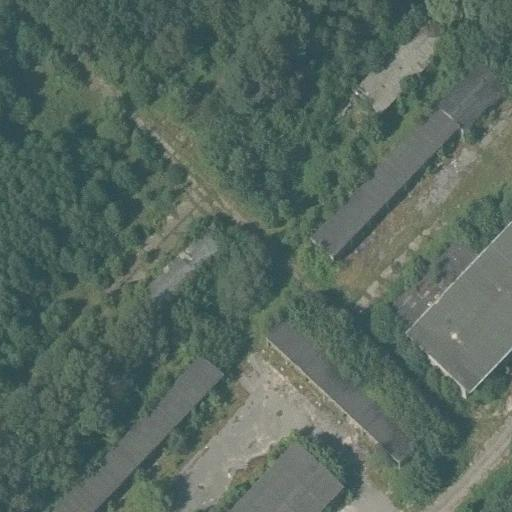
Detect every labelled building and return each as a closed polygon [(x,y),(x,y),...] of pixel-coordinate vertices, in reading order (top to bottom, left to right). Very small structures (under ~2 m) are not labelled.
[(455,47),(426,19),(323,125),(352,152),(455,47)] [(501,91),(477,69),(313,243),(337,266),(501,91)] [(511,236),(404,347),(469,410),(511,365),(511,236)] [(223,261),(198,239),(140,302),(165,325),(223,261)] [(416,453),(287,324),(266,344),(395,474),(416,453)] [(107,511),(225,385),(200,362),(60,511),(107,511)] [(339,511),(351,499),(299,451),(242,511),(339,511)]
